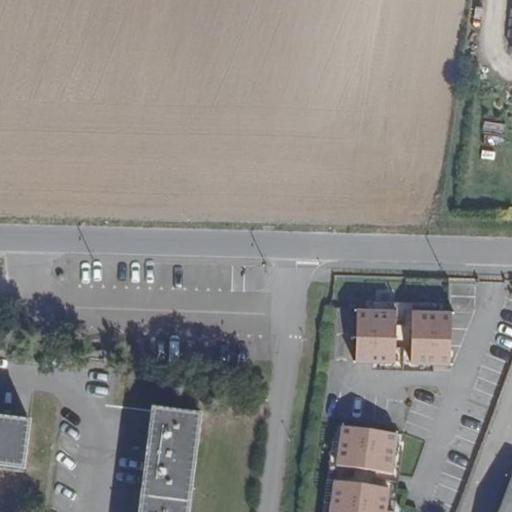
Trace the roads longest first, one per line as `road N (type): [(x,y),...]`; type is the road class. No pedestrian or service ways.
road 1 (residential): [(0,237),(301,249)]
road 2 (residential): [(301,249),(269,511)]
road 3 (residential): [(75,511),(91,387),(0,375)]
road 4 (residential): [(301,249),(511,254)]
